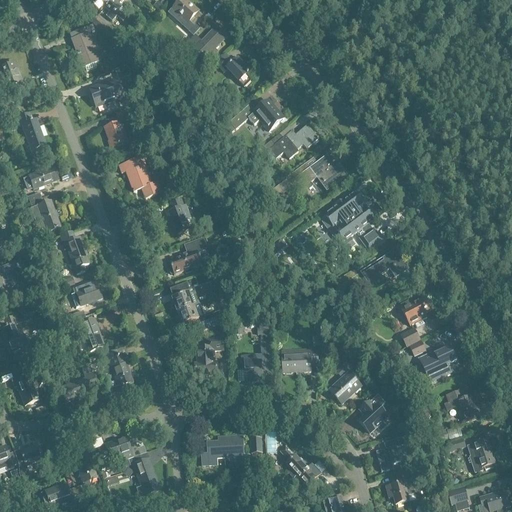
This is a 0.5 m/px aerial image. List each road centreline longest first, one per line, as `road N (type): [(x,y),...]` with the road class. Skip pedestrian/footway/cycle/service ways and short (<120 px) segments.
road 1 (unclassified): [(241,0),(399,183),(464,291),(511,393)]
road 2 (residential): [(173,418),(27,21)]
road 3 (residential): [(12,427),(173,418)]
